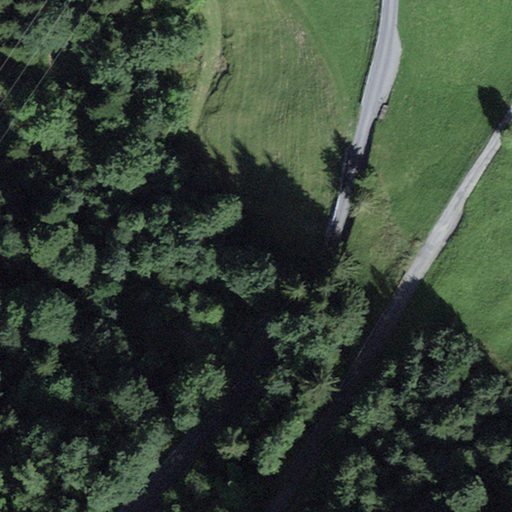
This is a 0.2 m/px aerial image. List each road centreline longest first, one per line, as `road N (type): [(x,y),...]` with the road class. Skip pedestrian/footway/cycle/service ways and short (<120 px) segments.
road 1 (unclassified): [(131,511),(310,298),(358,175),(387,65),(394,0)]
road 2 (unclassified): [(270,511),(407,305),(511,125)]
road 3 (track): [(358,175),(350,116),(326,49),(292,0)]
